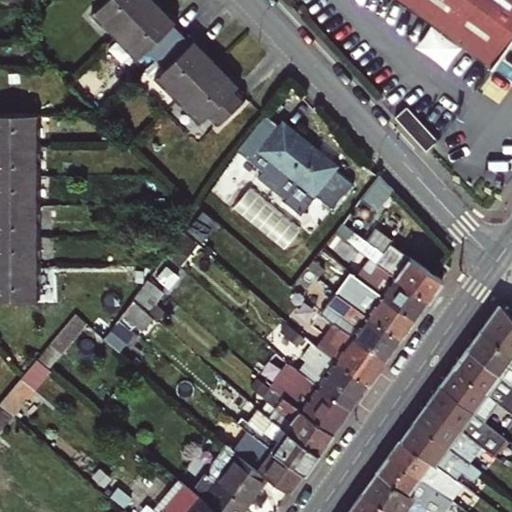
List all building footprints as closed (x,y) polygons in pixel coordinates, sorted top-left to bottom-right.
[(96,0),(102,6),(97,10),(142,56),(147,52),(165,70),(160,75),(204,120),(209,116),(218,126),(246,99),(236,90),(240,86),(196,41),(192,44),(174,26),(177,22),(156,0),(96,0)] [(511,0),(400,0),(492,67),(511,39),(511,0)] [(415,103),(401,111),(423,149),(437,141),(415,103)] [(267,109),(266,111),(282,124),(283,122),(267,109)] [(282,124),(266,111),(240,148),(254,159),(262,148),(335,206),(354,182),(336,167),(316,151),(317,149),(283,122),(282,124)] [(0,298),(38,298),(37,113),(0,113),(0,298)] [(338,166),(317,149),(316,151),(336,167),(338,166)] [(379,179),(362,199),(377,212),(393,193),(379,179)] [(252,184),(236,204),(287,245),(303,225),(252,184)] [(370,259),(427,300),(442,280),(391,244),(384,252),(356,231),(350,240),(370,259)] [(181,236),(166,253),(178,264),(193,246),(181,236)] [(363,279),(416,317),(422,307),(427,300),(378,265),(371,275),(362,269),(358,275),(363,279)] [(401,337),(416,317),(363,279),(358,275),(352,270),(343,283),(325,267),(318,276),(337,292),(401,337)] [(132,299),(142,307),(150,297),(158,287),(147,278),(132,299)] [(387,358),(401,337),(337,292),(321,312),(387,358)] [(166,311),(150,297),(142,307),(158,321),(166,311)] [(118,319),(132,330),(135,325),(147,334),(158,321),(142,307),(132,299),(118,319)] [(483,329),(511,354),(511,316),(500,305),(483,329)] [(369,383),(387,358),(321,312),(311,326),(343,350),(336,359),(369,383)] [(75,314),(50,344),(62,353),(86,324),(75,314)] [(132,330),(118,319),(104,339),(116,349),(132,330)] [(511,354),(483,329),(466,352),(511,386),(511,354)] [(369,383),(336,359),(312,342),(302,356),(311,364),(317,367),(309,377),(352,408),(369,383)] [(466,352),(453,370),(499,403),(505,395),(511,386),(466,352)] [(352,408),(309,377),(304,373),(290,363),(281,374),(296,385),(287,398),(335,433),(352,408)] [(317,367),(311,364),(304,373),(309,377),(317,367)] [(499,403),(453,370),(442,386),(487,419),(499,403)] [(495,425),(487,419),(442,386),(429,404),(482,443),(481,444),(494,454),(501,444),(489,435),(495,425)] [(269,402),(262,411),(321,452),(335,433),(287,398),(272,388),(264,398),(269,402)] [(511,400),(509,398),(503,406),(511,413),(511,400)] [(0,403),(0,433),(14,416),(0,404),(0,403)] [(429,404),(414,424),(468,463),(481,444),(482,443),(429,404)] [(321,452),(262,411),(259,408),(248,422),(242,417),(238,422),(242,426),(307,473),(321,452)] [(414,424),(402,441),(456,480),(462,472),(474,481),(481,472),(468,463),(414,424)] [(235,451),(269,476),(293,493),(307,473),(242,426),(228,445),(235,451)] [(402,441),(391,456),(452,500),(463,484),(456,480),(402,441)] [(217,511),(243,511),(269,476),(235,451),(228,445),(205,475),(220,488),(208,504),(217,511)] [(452,500),(391,456),(379,472),(433,511),(447,511),(445,510),(452,500)] [(433,511),(379,472),(365,492),(391,511),(433,511)] [(352,510),(354,511),(391,511),(365,492),(352,510)] [(217,511),(208,504),(200,498),(191,511),(217,511)]
